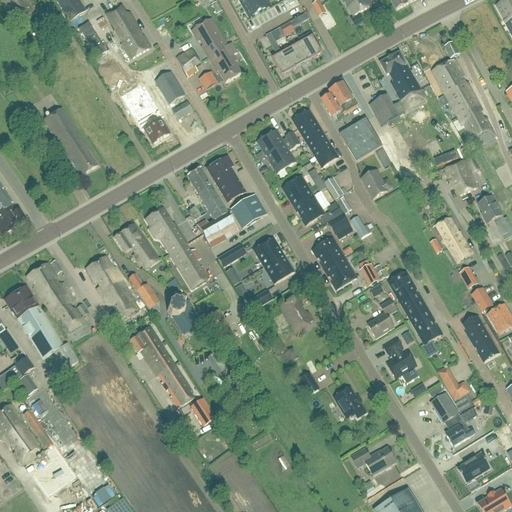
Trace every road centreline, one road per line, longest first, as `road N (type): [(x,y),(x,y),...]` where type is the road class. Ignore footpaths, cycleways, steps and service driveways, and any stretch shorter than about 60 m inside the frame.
road 1 (unclassified): [(457,511),(227,131)]
road 2 (tertiary): [(227,131),(469,0)]
road 3 (tertiary): [(48,234),(227,131)]
